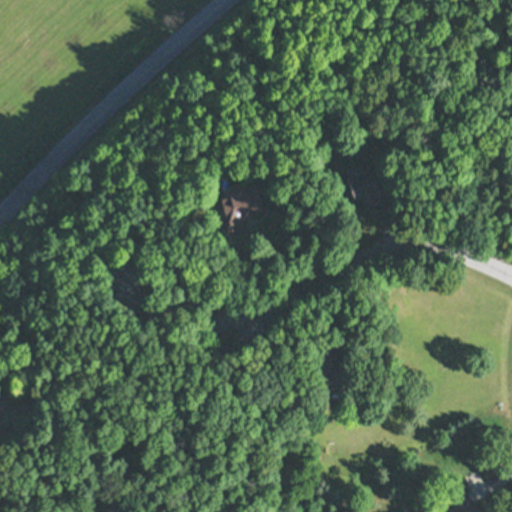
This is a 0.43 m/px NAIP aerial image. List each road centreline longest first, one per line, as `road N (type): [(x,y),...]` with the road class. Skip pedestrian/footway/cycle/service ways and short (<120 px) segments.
road 1 (residential): [(511,276),(458,252),(405,246),(367,257),(229,332)]
road 2 (tertiary): [(0,34),(146,14),(188,0)]
